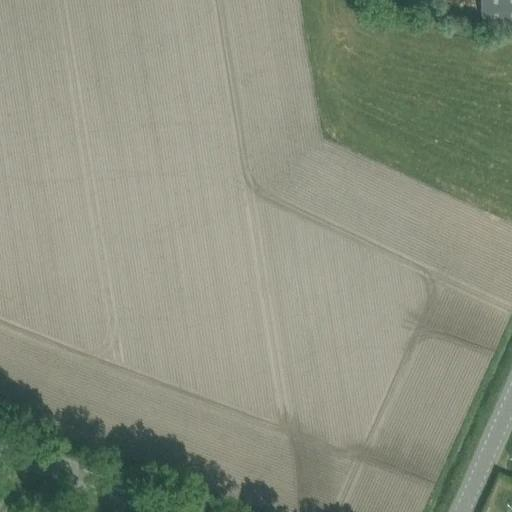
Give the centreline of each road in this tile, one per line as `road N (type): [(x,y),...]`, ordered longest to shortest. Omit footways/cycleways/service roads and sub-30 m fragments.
road 1 (tertiary): [(174,511),(0,442)]
road 2 (unclassified): [(461,511),(511,397)]
